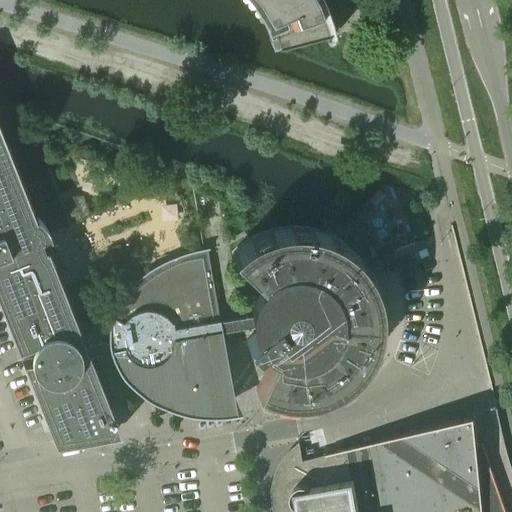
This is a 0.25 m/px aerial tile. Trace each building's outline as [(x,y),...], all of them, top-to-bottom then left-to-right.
[(250,0),(256,8),(262,19),(267,32),(271,44),(277,43),(283,41),(327,30),(328,35),(329,35),(334,34),(335,34),(333,27),(330,16),(326,5),(323,0),(250,0)] [(4,105),(0,106),(0,123),(7,140),(26,133),(17,110),(4,105)] [(0,304),(17,348),(34,341),(37,356),(21,359),(54,442),(98,434),(119,430),(108,404),(98,379),(88,352),(109,349),(111,354),(112,357),(114,361),(116,365),(118,367),(123,373),(124,374),(129,378),(134,382),(136,383),(152,391),(169,396),(183,399),(186,400),(204,401),(221,400),(234,398),(234,396),(233,396),(221,329),(254,323),(253,320),(252,317),(252,313),(219,319),(207,252),(208,251),(208,250),(204,250),(192,253),(173,259),(167,262),(156,268),(140,279),(135,283),(129,287),(123,292),(120,296),(118,298),(114,304),(111,311),(110,313),(108,318),(107,325),(106,332),(107,338),(84,342),(77,324),(76,324),(45,246),(43,247),(39,237),(40,236),(41,236),(48,233),(48,234),(48,235),(49,235),(49,234),(44,224),(36,214),(35,214),(35,215),(34,216),(0,129),(0,304)] [(32,133),(29,141),(48,147),(50,139),(32,133)] [(255,327),(257,331),(245,339),(254,348),(264,341),(266,343),(268,345),(271,347),(274,348),(255,387),(261,391),(268,393),(276,395),(283,396),(291,397),(298,397),(306,396),(313,394),(320,392),(327,390),(334,386),(340,383),(346,378),(352,373),(357,368),(362,362),(366,356),(370,349),(373,342),(375,335),(377,328),(378,320),(379,313),(378,306),(378,298),(376,291),(374,284),(372,277),(368,271),(365,264),(360,258),(356,253),(350,248),(345,243),(339,239),(332,235),(326,232),(319,230),(312,228),(304,227),(297,226),(290,226),(282,227),(275,228),(268,230),(261,232),(255,235),(248,239),(242,243),(236,248),(231,253),(263,283),(260,286),(258,289),(257,292),(255,295),(254,299),(253,302),(252,306),(252,309),(252,313),(252,317),(253,320),(254,323),(254,324),(255,327)] [(280,488),(280,492),(280,496),(280,501),(281,504),(282,508),(283,511),(507,511),(482,441),(477,441),(476,427),(475,427),(475,428),(473,427),(474,426),(474,425),(475,425),(475,424),(475,423),(476,422),(476,421),(475,421),(475,420),(475,419),(475,418),(474,418),(474,417),(473,416),(472,416),(472,415),(471,415),(470,415),(469,415),(468,415),(467,415),(466,415),(465,416),(464,416),(464,417),(463,417),(463,418),(462,419),(461,418),(461,417),(318,454),(303,458),(301,449),(297,452),(294,455),(292,458),(289,461),(287,465),(285,468),(283,472),(282,476),(281,480),(280,484),(280,488)]
